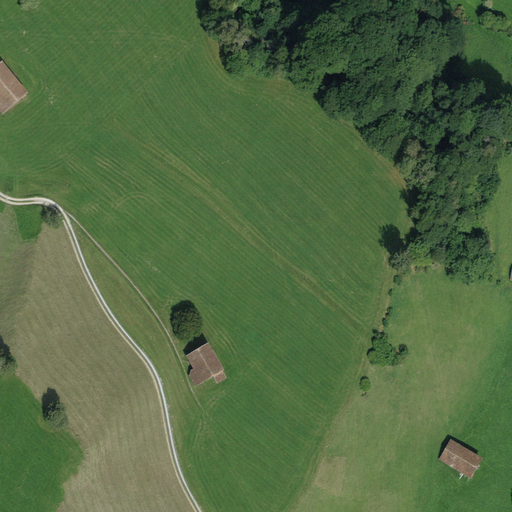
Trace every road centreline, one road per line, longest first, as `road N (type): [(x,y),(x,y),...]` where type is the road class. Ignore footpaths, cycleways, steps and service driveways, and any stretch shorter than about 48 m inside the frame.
road 1 (track): [(199,511),(175,464),(157,378),(95,293),(60,211),(47,201),(0,194)]
road 2 (track): [(193,396),(176,341),(145,295),(60,211)]
